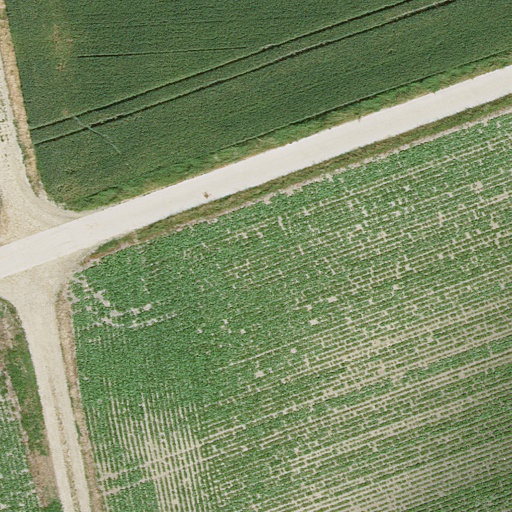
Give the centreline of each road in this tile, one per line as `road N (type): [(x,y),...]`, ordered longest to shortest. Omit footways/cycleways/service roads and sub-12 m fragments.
road 1 (track): [(511,81),(0,265)]
road 2 (track): [(84,511),(0,95)]
